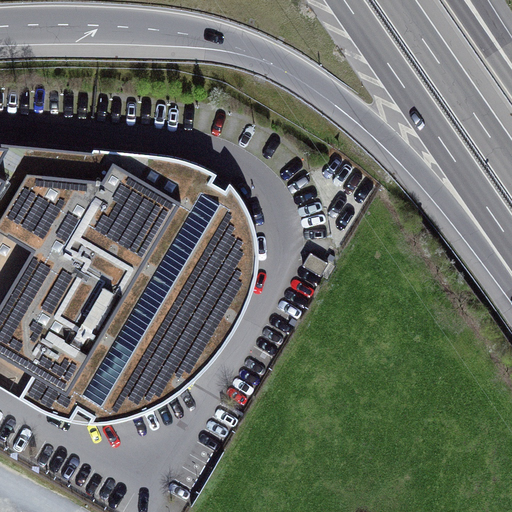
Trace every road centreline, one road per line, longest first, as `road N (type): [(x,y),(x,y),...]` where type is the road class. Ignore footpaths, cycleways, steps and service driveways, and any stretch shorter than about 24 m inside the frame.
road 1 (motorway): [(0,18),(179,24),(241,40),(298,67),(377,127),(511,275)]
road 2 (motorway): [(344,0),(511,243)]
road 3 (motorway): [(511,166),(397,0)]
